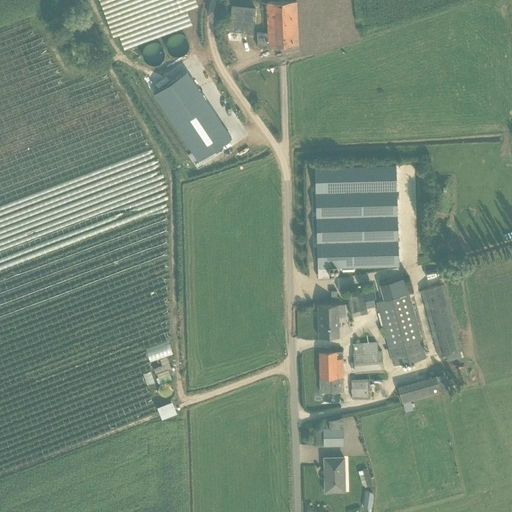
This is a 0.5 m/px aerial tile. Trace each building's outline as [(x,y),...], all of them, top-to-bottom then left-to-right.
[(249,3),(250,33),(256,33),(257,46),(298,44),(296,9),(299,9),(298,3),(296,3),(296,1),(295,0),(266,0),(266,2),(249,3)] [(309,0),(312,22),(342,18),(339,0),(309,0)] [(263,89),(264,75),(255,75),(255,89),(263,89)] [(396,163),(312,165),(314,276),(327,276),(327,268),(399,266),(396,163)] [(421,291),(436,347),(458,341),(444,285),(421,291)] [(351,293),(356,310),(376,305),(372,287),(351,293)] [(381,304),(394,358),(421,352),(408,298),(381,304)] [(318,307),(320,336),(338,335),(337,318),(342,318),(342,306),(318,307)] [(356,336),(354,360),(378,362),(380,338),(356,336)] [(316,348),(315,387),(339,387),(340,348),(316,348)] [(160,353),(153,356),(156,362),(148,365),(150,371),(165,365),(160,353)] [(398,382),(404,407),(443,397),(437,373),(398,382)] [(363,377),(345,377),(346,396),(364,395),(363,377)] [(165,395),(165,384),(154,384),(154,395),(165,395)] [(353,419),(359,454),(368,452),(364,429),(373,427),(372,420),(382,418),(381,414),(353,419)] [(322,416),(322,438),(344,438),(344,417),(322,416)] [(323,456),(323,490),(345,489),(345,456),(323,456)] [(339,510),(333,511),(352,511),(351,501),(337,503),(339,510)]
